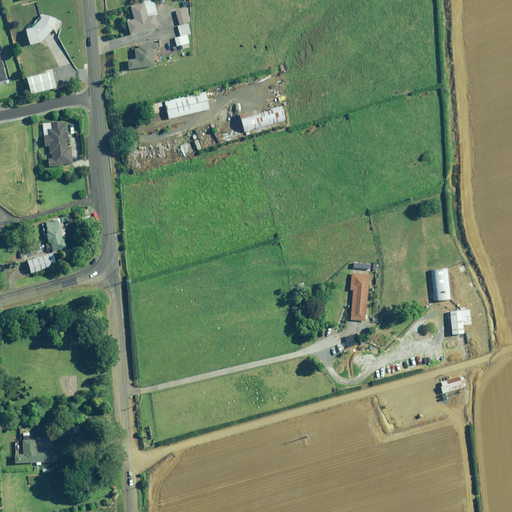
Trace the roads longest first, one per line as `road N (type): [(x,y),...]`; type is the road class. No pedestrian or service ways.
road 1 (unclassified): [(131,511),(115,295),(101,266)]
road 2 (tertiary): [(95,97),(109,244),(101,266)]
